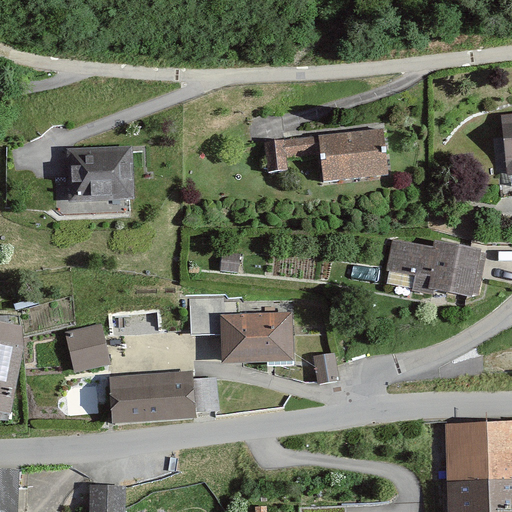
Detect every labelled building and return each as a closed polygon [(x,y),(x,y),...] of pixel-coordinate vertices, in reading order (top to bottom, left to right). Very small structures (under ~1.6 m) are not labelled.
[(511,120),(501,121),(506,182),(511,181),(511,120)] [(384,182),(380,136),(264,146),(267,179),(286,178),(285,163),(318,160),(320,188),(384,182)] [(131,202),(130,155),(67,157),(68,204),(131,202)] [(475,299),(483,256),(433,248),(432,256),(390,248),(384,284),(475,299)] [(289,366),(286,316),(219,320),(222,369),(289,366)] [(107,367),(98,329),(64,337),(72,375),(107,367)] [(0,418),(7,420),(21,334),(0,330),(0,418)] [(339,387),(335,356),(314,359),(318,389),(339,387)] [(193,424),(190,379),(107,385),(110,430),(193,424)] [(511,511),(511,428),(445,431),(448,511),(511,511)] [(14,511),(17,478),(0,476),(0,511),(14,511)] [(120,511),(121,493),(89,493),(88,511),(120,511)]
